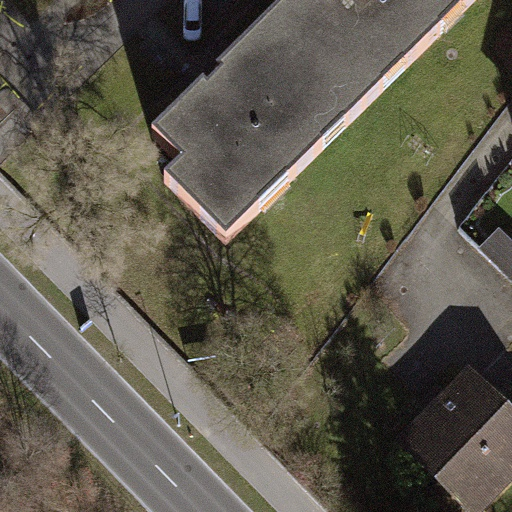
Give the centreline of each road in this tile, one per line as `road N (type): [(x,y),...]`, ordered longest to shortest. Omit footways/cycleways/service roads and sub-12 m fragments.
road 1 (secondary): [(202,511),(0,311)]
road 2 (residential): [(139,0),(50,83)]
